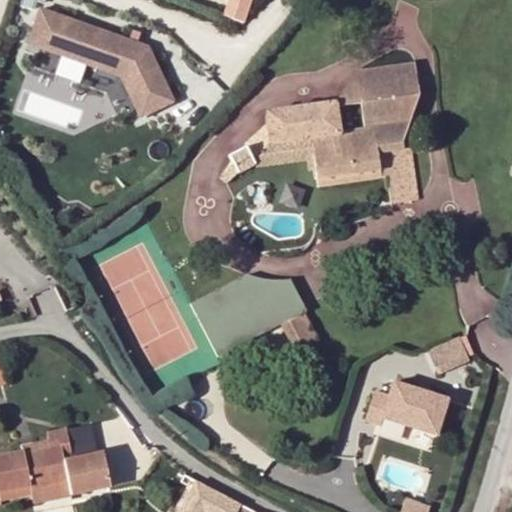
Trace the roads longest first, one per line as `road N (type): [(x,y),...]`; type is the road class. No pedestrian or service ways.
road 1 (residential): [(0,332),(59,328),(174,452),(277,511)]
road 2 (unknown): [(121,0),(227,53),(246,46),(283,0)]
